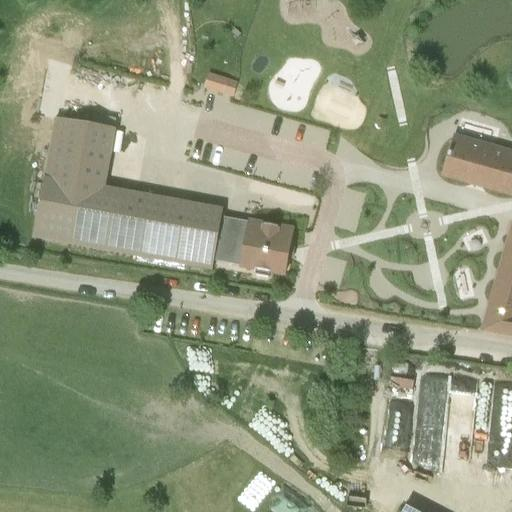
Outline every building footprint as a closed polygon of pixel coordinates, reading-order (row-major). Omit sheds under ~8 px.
[(225,95),(229,80),(210,74),(205,89),(225,95)] [(115,131),(55,121),(33,240),(212,272),(223,211),(105,191),(115,131)] [(511,196),(511,193),(511,154),(453,138),(442,177),(511,196)] [(285,277),(288,260),(290,249),(293,232),(235,221),(232,240),(246,242),(241,268),(241,269),(256,272),(255,277),(269,279),(270,274),(285,277)] [(511,230),(484,332),(511,336),(511,230)] [(473,460),(511,464),(511,385),(473,381),(471,399),(478,400),(476,411),(493,414),(490,433),(477,431),(473,460)] [(322,511),(303,496),(289,511),(322,511)]
